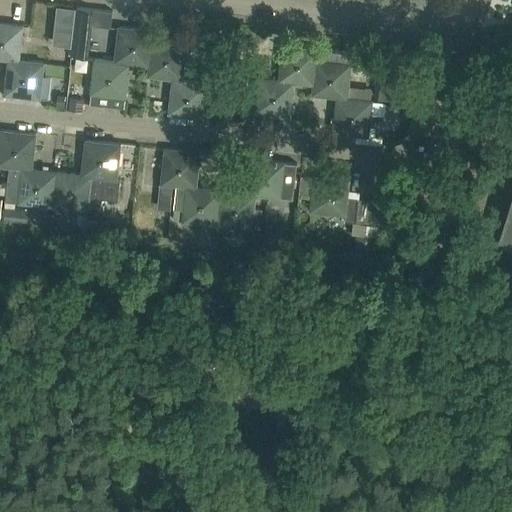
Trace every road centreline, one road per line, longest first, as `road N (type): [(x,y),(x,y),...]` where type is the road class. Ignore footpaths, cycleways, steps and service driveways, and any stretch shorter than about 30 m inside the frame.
road 1 (residential): [(454,30),(415,160),(0,115)]
road 2 (track): [(304,456),(283,478),(176,471),(68,511)]
road 3 (residential): [(454,30),(204,0)]
